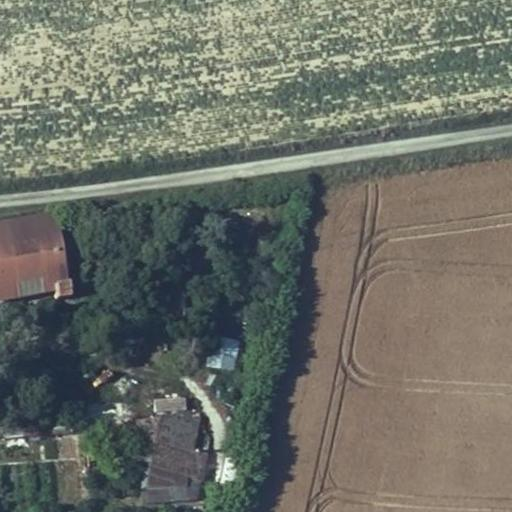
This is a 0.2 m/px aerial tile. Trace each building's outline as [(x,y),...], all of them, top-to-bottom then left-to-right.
[(69,299),(54,213),(0,223),(0,297),(12,297),(9,282),(37,280),(39,295),(49,294),(51,300),(69,299)] [(174,314),(174,284),(146,283),(145,315),(174,314)] [(234,372),(237,339),(210,337),(207,370),(234,372)] [(184,414),(184,400),(152,400),(152,413),(184,414)] [(84,401),(83,421),(119,423),(120,403),(84,401)] [(202,417),(138,422),(143,493),(189,490),(191,480),(208,481),(213,451),(196,449),(202,417)]
